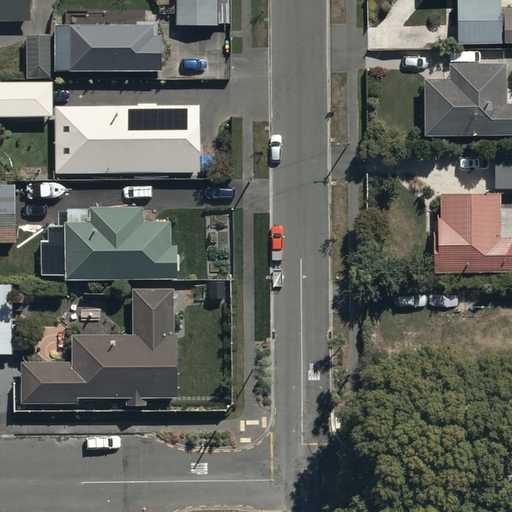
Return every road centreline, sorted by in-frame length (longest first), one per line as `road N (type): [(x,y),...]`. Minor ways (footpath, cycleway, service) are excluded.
road 1 (residential): [(304,477),(298,0)]
road 2 (residential): [(0,481),(304,477)]
road 3 (residential): [(304,477),(511,475)]
